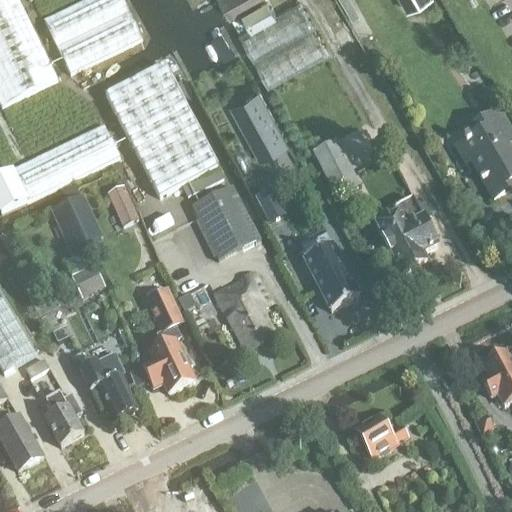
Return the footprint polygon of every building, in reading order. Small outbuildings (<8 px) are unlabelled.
[(17,0),(0,0),(0,108),(1,111),(58,83),(17,0)] [(71,77),(142,43),(121,0),(90,0),(44,23),(71,77)] [(219,0),(230,19),(242,13),(242,12),(262,0),(219,0)] [(242,13),(251,29),(276,15),(267,0),(262,0),(242,12),(242,13)] [(400,0),(407,11),(425,0),(400,0)] [(299,2),(276,15),(251,29),(239,35),(269,89),(329,56),(299,2)] [(159,200),(218,170),(164,68),(106,98),(159,200)] [(287,145),(258,91),(230,106),(260,160),(287,145)] [(511,157),(507,148),(511,145),(511,133),(500,113),(471,130),(475,138),(455,149),(466,169),(472,166),(494,205),(506,198),(503,193),(511,188),(511,189),(511,157)] [(13,172),(29,204),(73,181),(75,183),(120,160),(103,128),(13,172)] [(360,188),(336,143),(314,154),(337,201),(360,188)] [(0,178),(0,214),(1,216),(29,204),(13,172),(0,178)] [(123,230),(139,223),(124,190),(109,197),(123,230)] [(218,264),(261,243),(233,190),(191,210),(218,264)] [(270,192),(256,200),(270,226),(285,218),(270,192)] [(67,207),(53,214),(71,254),(87,247),(99,241),(81,201),(67,207)] [(388,220),(375,226),(401,278),(428,265),(425,258),(439,251),(425,223),(432,219),(426,207),(419,211),(414,202),(385,215),(388,220)] [(331,316),(360,301),(332,248),(304,262),(331,316)] [(81,276),(84,284),(93,301),(103,297),(91,271),(81,276)] [(253,276),(215,297),(248,360),(280,344),(264,312),(271,308),(253,276)] [(37,357),(0,294),(0,369),(4,377),(37,357)] [(170,399),(195,387),(188,372),(192,370),(187,359),(183,361),(176,346),(182,343),(176,330),(183,327),(168,295),(148,304),(163,335),(157,338),(162,350),(150,357),(154,366),(143,371),(152,390),(163,384),(170,399)] [(190,298),(178,303),(184,316),(196,310),(190,298)] [(214,344),(202,350),(209,364),(221,358),(214,344)] [(511,365),(507,355),(482,368),(490,381),(482,386),(492,403),(498,401),(504,411),(511,406),(511,365)] [(140,414),(127,388),(123,379),(125,378),(115,357),(91,369),(85,356),(72,362),(88,395),(99,389),(116,425),(140,414)] [(44,363),(25,373),(31,384),(50,373),(44,363)] [(0,407),(10,402),(0,386),(0,407)] [(54,418),(45,423),(61,451),(84,438),(75,422),(83,417),(72,398),(64,403),(60,396),(46,404),(54,418)] [(20,417),(0,428),(0,444),(18,476),(45,461),(20,417)] [(482,439),(494,433),(487,417),(474,423),(482,439)] [(390,438),(379,419),(355,434),(374,465),(398,451),(397,450),(408,442),(402,432),(390,438)]
